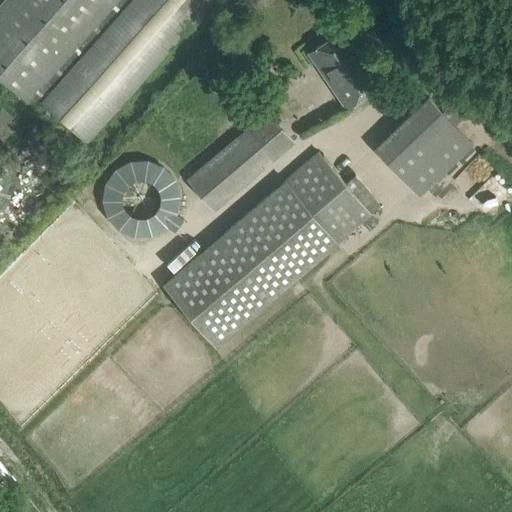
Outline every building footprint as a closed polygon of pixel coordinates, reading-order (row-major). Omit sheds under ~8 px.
[(0,76),(28,102),(118,0),(2,0),(0,3),(0,76)] [(87,141),(195,20),(173,0),(129,0),(40,100),(87,141)] [(308,52),(319,69),(346,108),(381,85),(342,28),(308,52)] [(267,56),(245,34),(227,54),(249,77),(267,56)] [(376,146),(419,192),(471,144),(428,97),(376,146)] [(250,126),(245,130),(268,157),(271,160),(292,142),(284,132),(280,135),(270,122),(262,122),(253,129),(250,126)] [(236,137),(190,176),(213,203),(259,164),(236,137)] [(103,189),(104,203),(109,214),(117,224),(128,231),(140,234),(153,233),(164,229),(174,222),(182,212),(186,200),(187,186),(183,173),(175,163),(164,155),(151,151),(137,151),(124,156),(114,164),(106,176),(103,189)] [(354,174),(345,182),(318,151),(180,269),(232,331),(361,221),(370,213),(363,205),(373,197),(354,174)]
